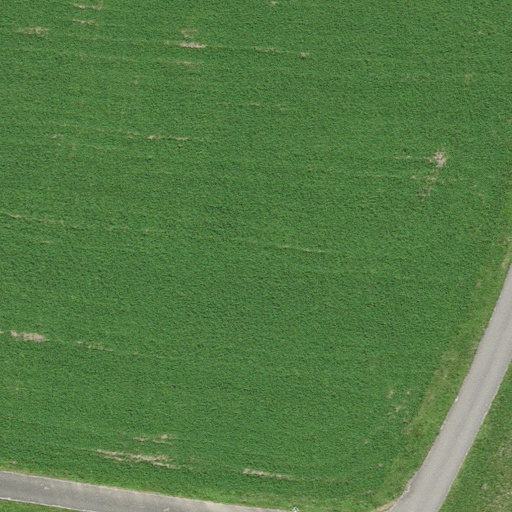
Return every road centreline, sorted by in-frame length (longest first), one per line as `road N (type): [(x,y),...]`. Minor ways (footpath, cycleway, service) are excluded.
road 1 (unclassified): [(511,333),(433,511)]
road 2 (track): [(120,511),(0,491)]
